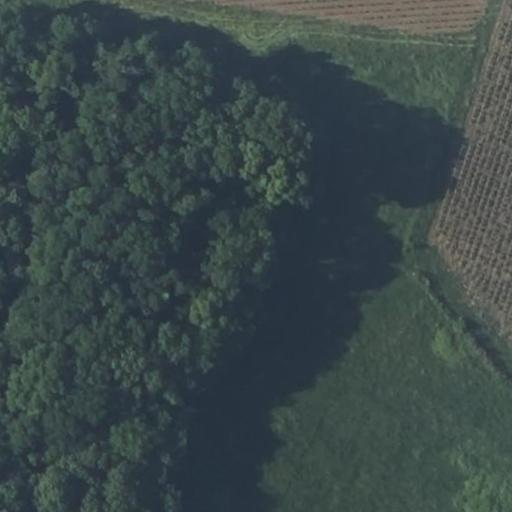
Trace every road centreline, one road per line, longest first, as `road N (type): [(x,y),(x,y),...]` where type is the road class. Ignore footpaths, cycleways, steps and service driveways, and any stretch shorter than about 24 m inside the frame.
road 1 (track): [(511,353),(421,244),(489,0)]
road 2 (track): [(474,48),(130,0)]
